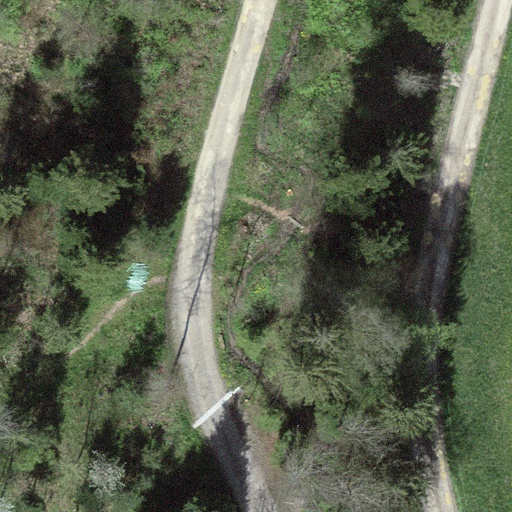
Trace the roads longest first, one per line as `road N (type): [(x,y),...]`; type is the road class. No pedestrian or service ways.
road 1 (track): [(261,0),(203,214),(190,308),(198,381),(255,511)]
road 2 (track): [(446,511),(430,451),(426,316),(499,0)]
